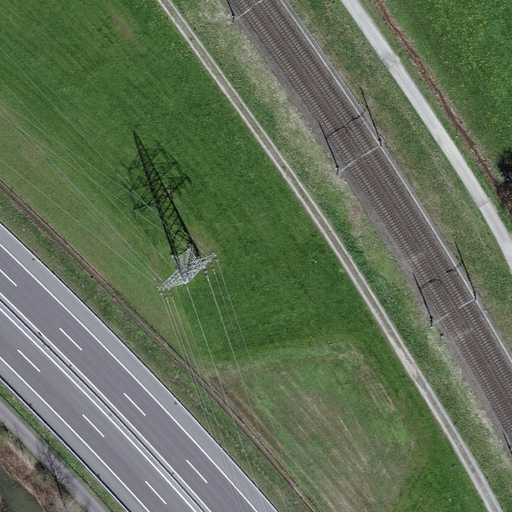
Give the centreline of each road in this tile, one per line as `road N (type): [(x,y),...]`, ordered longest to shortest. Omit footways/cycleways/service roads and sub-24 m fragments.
road 1 (motorway): [(232,511),(0,271)]
road 2 (track): [(511,256),(348,0)]
road 3 (motorway): [(0,334),(170,511)]
